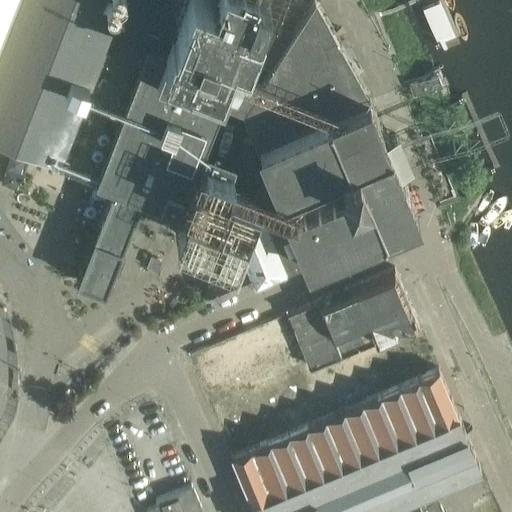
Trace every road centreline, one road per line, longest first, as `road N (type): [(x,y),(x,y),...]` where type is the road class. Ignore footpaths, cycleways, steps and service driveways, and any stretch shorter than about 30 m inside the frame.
road 1 (residential): [(159,343),(411,236),(511,481)]
road 2 (residential): [(3,511),(159,343)]
road 3 (residential): [(231,511),(159,343)]
